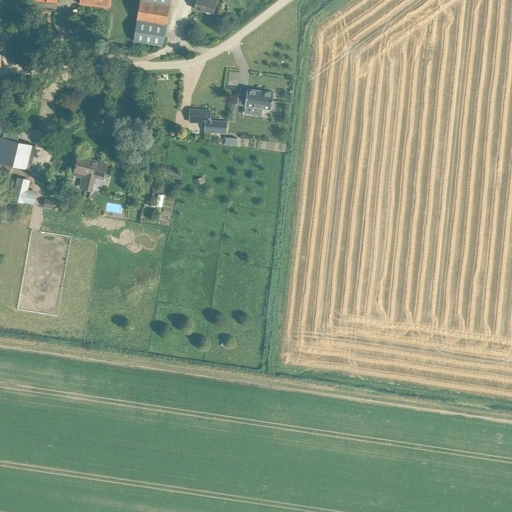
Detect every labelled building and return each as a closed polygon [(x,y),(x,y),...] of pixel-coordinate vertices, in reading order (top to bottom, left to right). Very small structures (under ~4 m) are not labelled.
[(140,0),(133,41),(162,46),(170,0),(140,0)] [(196,0),(194,9),(213,13),(216,0),(196,0)] [(90,32),(91,24),(78,23),(77,31),(90,32)] [(277,37),(260,46),(266,57),(283,48),(277,37)] [(238,94),(237,104),(245,105),(244,113),(262,116),(263,108),(271,109),(274,93),(247,89),(246,95),(238,94)] [(226,133),(227,122),(210,121),(211,111),(190,109),(189,122),(206,123),(205,131),(226,133)] [(0,122),(0,169),(2,170),(11,172),(13,165),(30,170),(33,155),(36,146),(2,137),(4,131),(21,135),(23,128),(0,122)] [(263,144),(263,126),(250,125),(249,144),(263,144)] [(103,178),(104,173),(107,164),(78,156),(75,171),(87,174),(84,188),(91,190),(95,176),(103,178)] [(34,205),(37,192),(27,189),(30,180),(16,177),(11,200),(34,205)] [(198,179),(199,185),(209,183),(208,177),(198,179)] [(54,208),(55,201),(45,199),(44,207),(54,208)]
